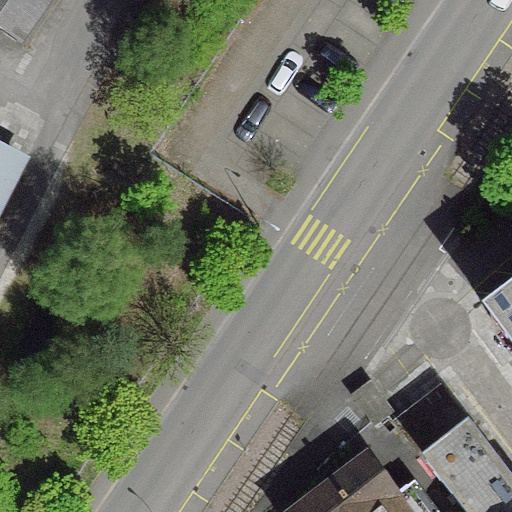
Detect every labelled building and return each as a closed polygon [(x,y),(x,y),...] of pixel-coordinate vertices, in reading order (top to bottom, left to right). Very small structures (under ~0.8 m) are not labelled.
[(0,0),(0,33),(15,44),(46,0),(0,0)] [(0,202),(17,168),(0,159),(0,202)] [(402,431),(465,511),(511,511),(511,300),(491,316),(511,344),(511,488),(444,399),(402,431)] [(397,444),(391,436),(384,442),(390,450),(397,444)] [(402,511),(364,461),(296,511),(439,511),(425,493),(402,511)]
